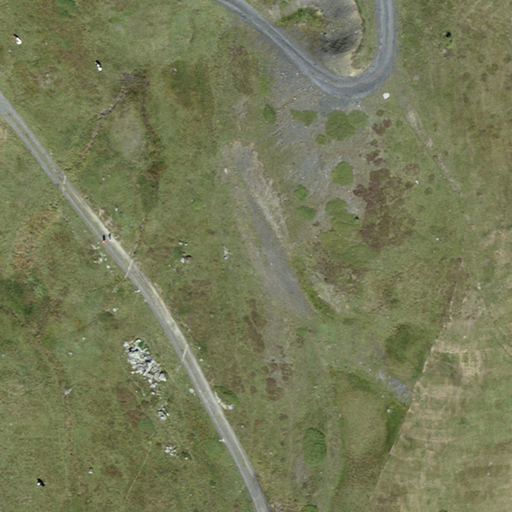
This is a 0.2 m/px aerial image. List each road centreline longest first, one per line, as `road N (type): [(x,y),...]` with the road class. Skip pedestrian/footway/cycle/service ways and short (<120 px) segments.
road 1 (track): [(264,511),(169,324),(0,102)]
road 2 (track): [(227,0),(259,18),(309,67),(346,85),(372,78),(381,65),(384,0)]
